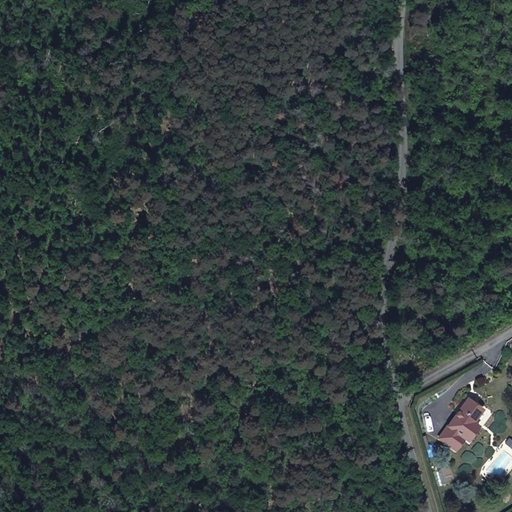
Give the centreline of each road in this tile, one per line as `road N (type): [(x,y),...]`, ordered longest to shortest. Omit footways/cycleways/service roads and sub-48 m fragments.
road 1 (unclassified): [(430,0),(397,236),(387,378),(396,407)]
road 2 (residential): [(511,333),(396,407)]
